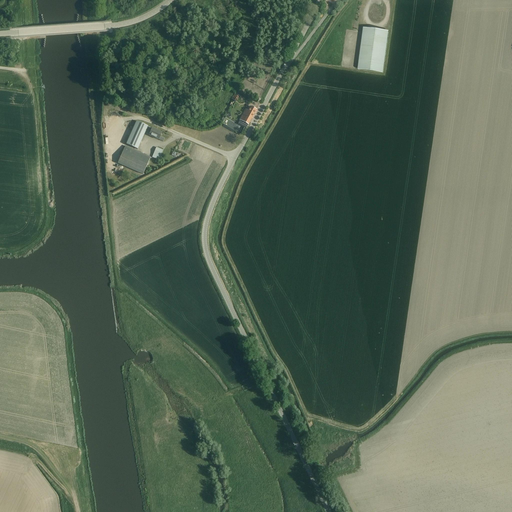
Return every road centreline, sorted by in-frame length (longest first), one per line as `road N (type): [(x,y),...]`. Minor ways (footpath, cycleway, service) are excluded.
road 1 (unclassified): [(328,511),(206,254),(207,217),(234,157)]
road 2 (unclassified): [(0,34),(128,23),(171,0)]
